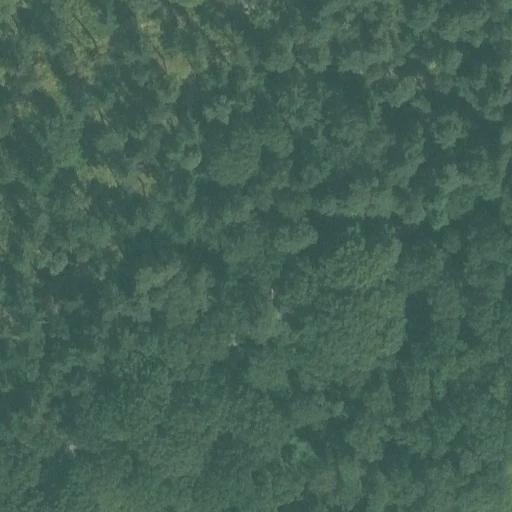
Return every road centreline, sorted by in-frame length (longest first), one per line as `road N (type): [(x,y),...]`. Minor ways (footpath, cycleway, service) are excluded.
road 1 (unclassified): [(0,488),(511,160)]
road 2 (track): [(217,0),(418,85)]
